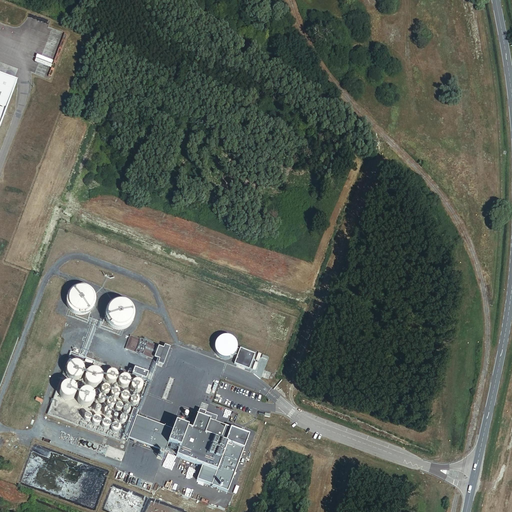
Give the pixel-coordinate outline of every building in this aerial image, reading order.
[(0,126),(17,83),(0,76),(0,126)] [(85,309),(89,308),(92,304),(94,300),(94,297),(93,293),(91,290),(89,287),(85,285),(82,285),(77,285),(73,288),(71,291),(69,295),(69,299),(70,303),(73,307),(77,309),(81,310),(85,309)] [(124,323),(128,322),(131,318),(133,314),(133,311),(133,307),(131,304),(128,301),(125,299),(121,299),(117,299),(113,302),(110,305),(108,309),(108,313),(109,317),(112,321),(116,323),(120,324),(124,323)] [(228,355),(231,355),(234,353),(236,350),(237,347),(237,343),(236,340),(234,337),(231,335),(228,334),(224,334),(221,336),(219,338),(217,341),(216,344),(217,348),(218,351),(221,354),(224,355),(228,355)] [(170,346),(165,343),(163,347),(159,345),(154,356),(159,358),(158,362),(163,364),(170,346)] [(255,353),(240,348),(234,363),(250,369),(255,353)] [(80,374),(83,372),(84,370),(84,367),(84,365),(83,363),(81,361),(78,360),(76,359),(74,360),(71,361),(69,363),(68,366),(68,368),(69,371),(70,373),(72,375),(75,376),(78,376),(80,374)] [(99,381),(101,380),(102,377),(103,374),(102,372),(101,370),(99,368),(97,367),(95,366),(92,367),(90,368),(88,370),(87,373),(86,375),(87,378),(89,380),(91,382),(94,383),(97,383),(99,381)] [(148,371),(135,366),(133,372),(146,377),(148,371)] [(114,379),(116,378),(117,377),(117,375),(117,374),(117,372),(116,371),(115,370),(113,369),(112,369),(110,370),(109,371),(108,372),(107,374),(107,376),(108,377),(109,378),(111,379),(112,379),(114,379)] [(215,390),(219,379),(200,372),(196,384),(215,390)] [(127,383),(129,382),(130,381),(130,379),(130,378),(130,376),(129,375),(128,374),(126,373),(124,373),(123,374),(121,375),(121,376),(120,378),(120,380),(121,381),(122,382),(124,383),(125,383),(127,383)] [(139,388),(141,387),(142,385),(142,384),(142,382),(142,381),(141,379),(140,378),(138,378),(137,378),(135,378),(134,379),(133,381),(132,383),(132,384),(133,386),(134,387),(136,388),(138,388),(139,388)] [(73,395),(75,393),(76,391),(76,388),(76,385),(75,383),(73,382),(71,380),(68,380),(66,380),(63,382),(61,384),(60,386),(60,389),(61,392),(62,394),(65,396),(67,396),(70,396),(73,395)] [(91,401),(93,399),(94,397),(95,394),(94,392),(93,390),(91,388),(89,387),(86,386),(84,387),(81,388),(80,390),(78,392),(78,395),(79,398),(81,400),(83,402),(86,403),(88,402),(91,401)] [(227,490),(248,433),(215,421),(217,415),(199,409),(193,427),(189,426),(189,423),(177,419),(173,429),(137,416),(129,437),(202,464),(196,479),(227,490)] [(117,430),(118,430),(119,429),(120,428),(121,427),(121,425),(121,424),(120,423),(119,422),(117,421),(116,421),(115,422),(113,423),(113,424),(112,425),(112,427),(113,428),(114,429),(115,430),(117,430)]
